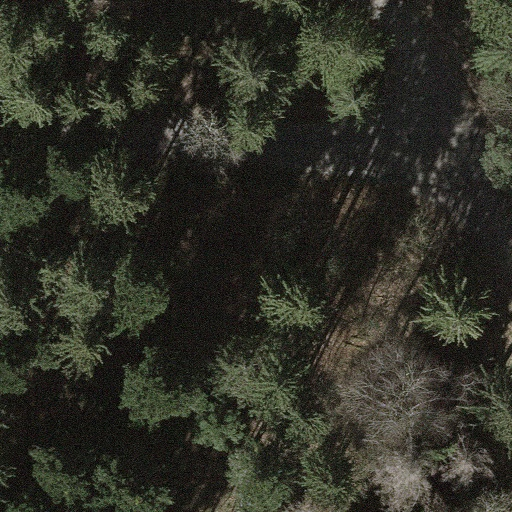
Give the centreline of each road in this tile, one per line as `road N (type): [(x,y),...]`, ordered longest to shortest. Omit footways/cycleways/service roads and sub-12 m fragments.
road 1 (track): [(0,147),(138,138),(453,143)]
road 2 (track): [(511,269),(404,34),(378,0)]
